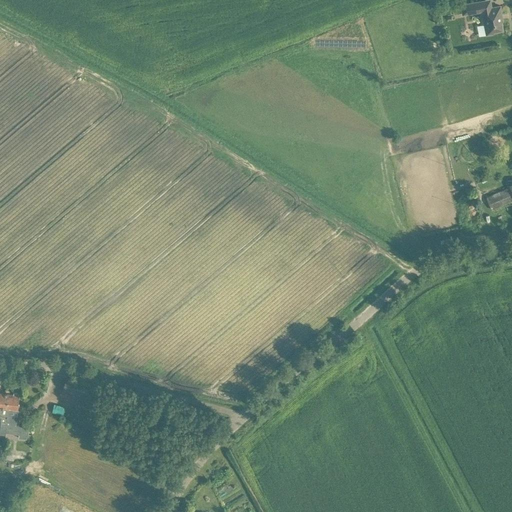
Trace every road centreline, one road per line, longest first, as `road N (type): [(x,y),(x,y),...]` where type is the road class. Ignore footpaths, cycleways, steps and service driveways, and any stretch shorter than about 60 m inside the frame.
road 1 (unclassified): [(244,416),(412,272),(511,246)]
road 2 (unclassified): [(244,416),(78,370)]
road 3 (unclassified): [(164,511),(244,416)]
